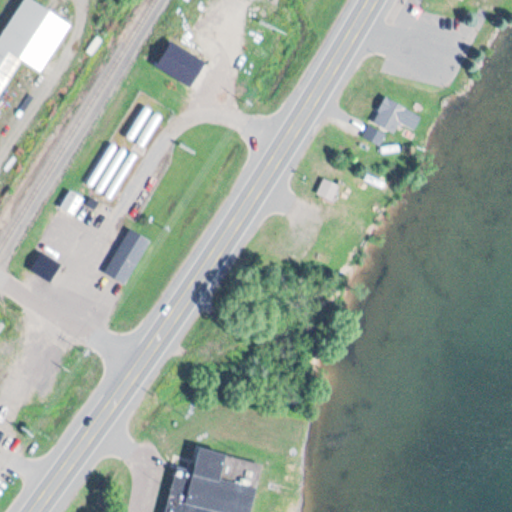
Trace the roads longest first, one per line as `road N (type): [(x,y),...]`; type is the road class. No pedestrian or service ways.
road 1 (primary): [(34,511),(140,363),(373,0)]
road 2 (residential): [(140,363),(0,280)]
